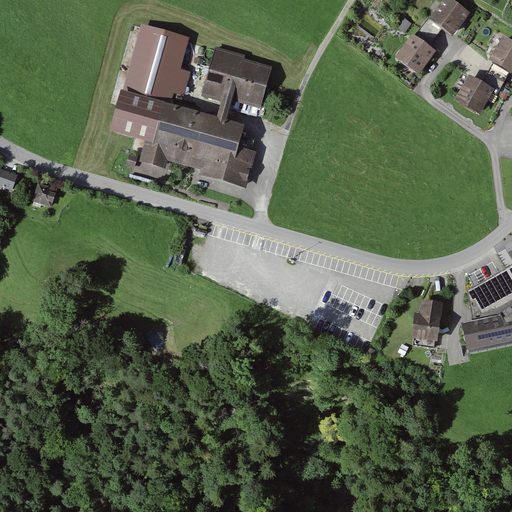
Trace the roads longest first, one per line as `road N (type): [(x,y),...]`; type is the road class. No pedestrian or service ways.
road 1 (tertiary): [(508,227),(450,263),(402,267),(80,177),(0,143)]
road 2 (track): [(350,0),(285,129),(255,227)]
road 3 (residential): [(474,64),(452,48),(427,94),(492,143),(508,227)]
